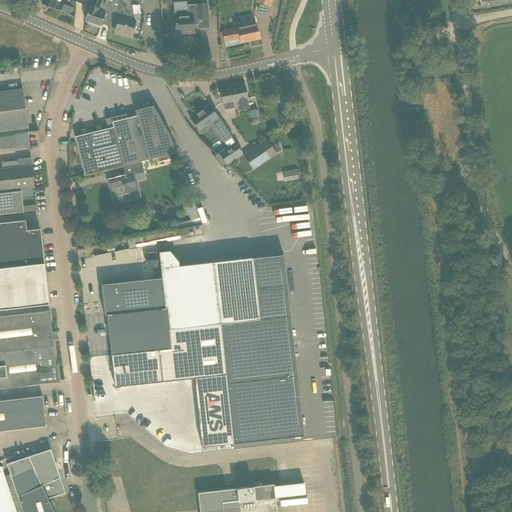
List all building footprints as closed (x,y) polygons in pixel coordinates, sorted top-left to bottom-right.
[(44,0),(43,4),(53,8),(57,0),(44,0)] [(88,10),(85,20),(101,25),(102,24),(108,26),(110,16),(110,12),(111,1),(108,0),(92,0),(90,7),(88,10)] [(111,0),(111,1),(110,12),(118,13),(117,17),(119,17),(116,31),(122,32),(122,35),(131,37),(135,21),(132,20),(133,15),(129,0),(111,0)] [(61,9),(70,12),(72,8),(63,4),(61,9)] [(174,10),(176,34),(187,34),(187,33),(193,32),(193,33),(194,33),(193,25),(199,25),(198,18),(208,17),(207,4),(187,5),(187,10),(174,10)] [(234,29),(223,31),(225,42),(226,47),(241,43),(241,42),(259,38),(256,24),(242,27),(240,22),(233,23),(234,29)] [(234,108),(233,101),(238,100),(240,110),(248,109),(246,99),(248,98),(245,85),(219,90),(222,104),(224,103),(225,110),(234,108)] [(0,131),(28,128),(23,88),(0,91),(0,131)] [(76,136),(75,136),(85,175),(124,165),(141,161),(156,157),(158,162),(169,159),(168,154),(177,152),(169,132),(153,105),(135,110),(136,116),(128,118),(127,113),(105,119),(108,129),(76,137),(76,136)] [(191,118),(199,130),(210,123),(224,143),(232,138),(210,105),(191,118)] [(17,148),(29,147),(30,147),(29,144),(28,132),(15,134),(17,148)] [(276,153),(267,139),(242,155),(251,169),(276,153)] [(223,151),(215,156),(223,166),(230,161),(241,154),(234,143),(223,151)] [(17,159),(18,161),(2,162),(2,169),(0,169),(0,214),(23,212),(21,189),(24,188),(34,187),(32,166),(31,158),(17,159)] [(127,175),(108,180),(112,197),(129,193),(131,200),(140,197),(141,197),(136,181),(145,179),(143,171),(141,161),(124,165),(127,175)] [(283,171),(285,182),(298,179),(296,169),(283,171)] [(194,201),(185,204),(191,222),(199,219),(194,201)] [(0,309),(49,304),(46,281),(44,263),(41,264),(44,260),(41,232),(37,229),(26,230),(25,219),(0,221),(0,309)] [(202,223),(128,238),(130,248),(204,233),(202,223)] [(169,250),(158,251),(161,273),(161,278),(165,308),(167,308),(169,329),(220,324),(259,319),(255,288),(252,258),(252,257),(179,266),(178,261),(169,250)] [(152,252),(147,253),(148,265),(153,264),(154,277),(159,277),(156,252),(152,252)] [(283,255),(252,258),(255,288),(286,285),(283,255)] [(151,279),(101,284),(104,315),(107,314),(165,308),(161,278),(154,278),(151,279)] [(286,285),(255,288),(259,319),(290,316),(286,285)] [(165,308),(107,314),(111,355),(171,348),(169,330),(169,329),(167,308),(165,308)] [(0,388),(41,384),(57,382),(57,383),(59,382),(60,382),(58,366),(57,365),(56,365),(50,311),(49,310),(47,311),(0,316),(0,388)] [(259,319),(220,324),(227,383),(297,375),(290,316),(259,319)] [(171,348),(111,355),(114,387),(194,378),(201,447),(234,443),(227,383),(220,324),(169,329),(169,330),(171,348)] [(297,375),(227,383),(234,443),(303,435),(297,375)] [(42,396),(0,401),(0,431),(45,426),(44,414),(42,397),(42,396)] [(6,464),(22,511),(54,511),(50,498),(65,493),(65,492),(63,493),(58,478),(60,478),(50,449),(6,464)] [(0,466),(0,511),(16,511),(1,466),(0,466)] [(276,511),(273,484),(198,493),(199,511),(276,511)]
